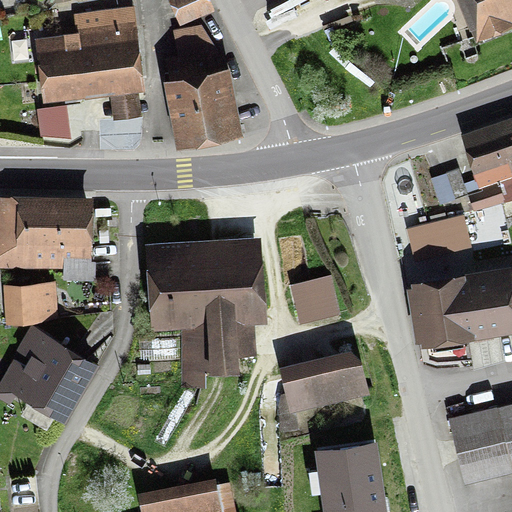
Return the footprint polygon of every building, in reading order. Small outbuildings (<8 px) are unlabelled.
[(204,0),(170,0),(180,21),(208,9),(204,0)] [(511,0),(468,0),(478,24),(511,10),(511,0)] [(66,38),(42,41),(50,97),(62,96),(60,87),(142,77),(132,6),(100,10),(102,28),(76,31),(78,44),(67,46),(66,38)] [(167,59),(169,72),(163,73),(164,92),(173,138),(231,127),(215,48),(199,24),(174,31),(179,57),(167,59)] [(469,194),(474,209),(503,200),(504,202),(511,199),(511,172),(509,162),(511,161),(511,119),(463,136),(481,190),(469,194)] [(467,193),(458,167),(445,171),(454,198),(467,193)] [(87,203),(0,200),(0,261),(66,264),(65,276),(94,277),(94,264),(85,264),(87,203)] [(158,315),(185,314),(183,375),(204,373),(204,368),(238,365),(234,311),(267,309),(266,292),(255,292),(252,248),(154,255),(158,315)] [(330,275),(294,282),(302,320),(338,312),(330,275)] [(460,278),(409,287),(418,341),(427,339),(428,337),(466,331),(468,332),(474,331),(475,338),(490,336),(489,329),(511,325),(511,275),(461,283),(460,278)] [(5,306),(6,323),(54,318),(52,283),(10,285),(11,305),(5,306)] [(46,328),(34,321),(24,344),(37,352),(28,368),(15,360),(0,385),(0,392),(10,398),(17,387),(58,411),(87,362),(41,335),(46,328)] [(352,361),(283,377),(291,408),(360,391),(352,361)] [(511,403),(451,418),(465,478),(511,466),(511,403)] [(384,511),(375,442),(320,450),(329,511),(384,511)] [(220,511),(215,485),(142,500),(143,511),(220,511)]
